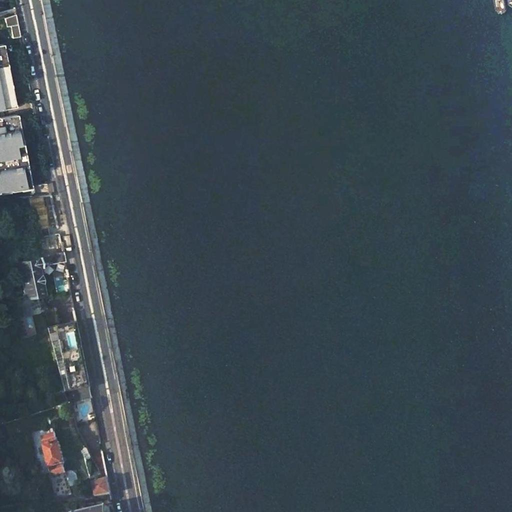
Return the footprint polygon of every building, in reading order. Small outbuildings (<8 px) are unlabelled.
[(14,11),(3,16),(4,24),(8,23),(16,22),(14,11)] [(16,22),(8,23),(11,35),(18,34),(16,22)] [(29,196),(30,196),(14,116),(0,118),(0,105),(10,103),(0,50),(0,168),(4,168),(10,199),(21,198),(21,197),(29,196)] [(49,254),(64,251),(50,194),(38,195),(30,196),(29,196),(35,229),(31,229),(37,257),(40,256),(49,254)] [(49,254),(51,264),(65,261),(64,251),(49,254)] [(40,256),(37,257),(19,261),(26,295),(43,292),(38,266),(42,266),(40,256)] [(69,391),(71,403),(92,399),(78,325),(51,330),(64,392),(69,391)] [(61,495),(72,493),(64,465),(66,464),(60,442),(59,443),(57,433),(43,437),(53,476),(56,475),(61,495)] [(108,479),(94,482),(96,496),(111,494),(108,479)] [(42,483),(44,497),(50,496),(48,482),(42,483)]
